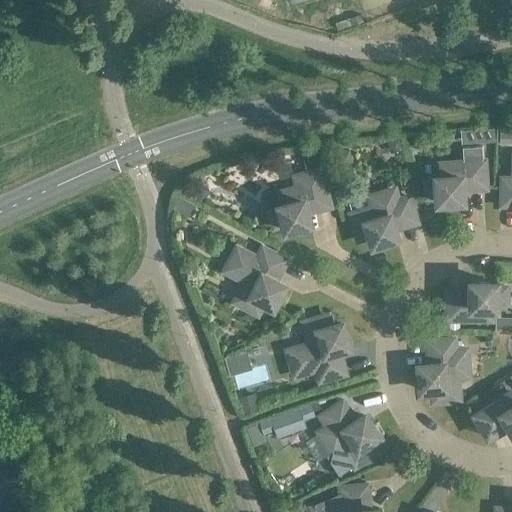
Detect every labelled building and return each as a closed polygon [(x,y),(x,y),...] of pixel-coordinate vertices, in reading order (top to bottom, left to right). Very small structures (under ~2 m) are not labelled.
[(511,123),(500,124),(500,143),(511,143),(511,123)] [(494,127),(473,128),(474,142),(495,140),(494,127)] [(398,137),(387,141),(389,148),(394,151),(402,149),(398,137)] [(320,149),(307,152),(311,168),(324,164),(320,149)] [(436,176),(436,180),(425,181),(426,197),(438,197),(438,200),(462,199),(461,187),(484,186),(483,162),(441,165),(441,176),(436,176)] [(279,205),(280,208),(269,211),(274,227),(284,224),(285,228),(309,222),(306,211),(328,205),(319,170),(296,177),(299,188),(281,192),(284,203),(279,205)] [(503,203),(511,203),(511,179),(504,179),(503,203)] [(193,190),(200,197),(207,190),(200,183),(193,190)] [(371,197),(374,208),(352,214),(359,237),(370,234),(373,245),(396,238),(393,227),(415,221),(408,197),(397,201),(394,190),(371,197)] [(179,196),(173,208),(190,217),(196,205),(179,196)] [(236,300),(257,312),(263,301),(273,307),(284,285),(274,280),(285,259),(263,248),(258,259),(238,248),(226,270),(247,280),(236,300)] [(448,318),(490,318),(490,307),(496,307),(496,303),(507,303),(507,286),(496,286),(496,282),(472,282),(472,294),(448,294),(448,318)] [(304,322),(311,344),(289,350),(295,374),(317,367),(320,379),(344,372),(337,350),(348,347),(342,323),(331,327),(328,316),(304,322)] [(429,342),(431,365),(419,366),(422,390),(433,389),(434,400),(458,398),(456,375),(467,374),(465,350),(454,351),(453,340),(429,342)] [(511,392),(476,414),(488,435),(508,423),(511,429),(511,392)] [(254,395),(238,399),(242,415),(259,410),(254,395)] [(320,432),(333,452),(342,445),(355,464),(375,451),(369,441),(378,435),(365,415),(355,421),(342,402),(322,416),(329,425),(320,432)] [(310,403),(269,418),(276,438),(306,428),(303,420),(314,416),(310,403)] [(368,509),(366,486),(342,489),(343,506),(332,508),(332,511),(379,511),(379,508),(368,509)]
